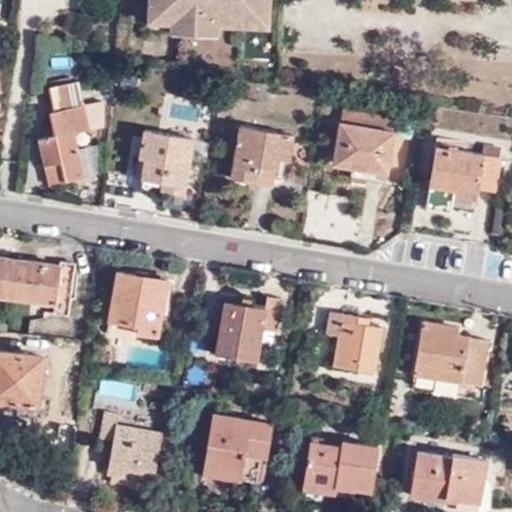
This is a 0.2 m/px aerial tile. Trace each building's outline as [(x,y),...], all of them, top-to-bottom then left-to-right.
[(268,0),(148,0),(148,18),(170,19),(218,21),(244,23),(245,15),(268,16),(268,0)] [(268,23),(268,16),(245,15),(244,23),(268,23)] [(217,32),(218,21),(170,19),(170,30),(217,32)] [(254,98),(256,83),(223,78),(221,93),(254,98)] [(78,83),(51,89),(56,114),(51,115),(55,137),(40,140),(49,186),(84,179),(75,134),(88,131),(78,83)] [(340,123),(392,132),(394,119),(342,110),(340,123)] [(394,132),(392,132),(340,123),(339,123),(332,162),(352,164),(351,168),(352,168),(387,174),(394,132)] [(280,149),(290,150),(291,135),(240,126),(231,173),(255,177),(254,181),(274,185),(279,159),(280,149)] [(162,182),(160,189),(183,194),(192,140),(144,132),(139,157),(144,159),(141,180),(162,182)] [(463,188),(477,190),(496,193),(501,159),(436,147),(426,209),(450,213),(452,199),(453,190),(462,191),(463,188)] [(288,161),(290,150),(280,149),(279,159),(288,161)] [(385,184),(387,174),(352,168),(351,178),(385,184)] [(160,192),(160,189),(162,182),(141,180),(139,190),(160,192)] [(475,202),(477,190),(463,188),(462,191),(453,190),(452,199),(475,202)] [(0,295),(56,302),(55,314),(68,315),(73,263),(61,262),(60,267),(0,259),(0,295)] [(135,270),(135,274),(134,279),(166,284),(168,276),(135,270)] [(134,279),(135,274),(117,271),(109,320),(139,325),(138,333),(157,336),(166,284),(134,279)] [(264,307),(223,301),(215,354),(256,360),(261,329),(276,331),(280,299),(265,297),(264,307)] [(357,324),(358,317),(332,313),(328,333),(338,335),(333,366),(374,372),(382,328),(367,326),(357,324)] [(369,318),(358,317),(357,324),(367,326),(369,318)] [(448,335),(449,326),(424,323),(415,375),(480,385),(487,341),(457,336),(448,335)] [(458,328),(449,326),(448,335),(457,336),(458,328)] [(0,402),(36,407),(42,358),(0,352),(0,402)] [(269,390),(267,403),(282,406),(284,393),(269,390)] [(0,412),(35,417),(36,407),(0,402),(0,412)] [(117,413),(102,410),(97,439),(112,442),(106,475),(152,484),(160,433),(115,424),(117,413)] [(241,474),(241,480),(254,482),(258,456),(266,457),(271,424),(211,414),(202,467),(241,474)] [(340,447),(309,442),(302,488),(334,493),(335,485),(371,491),(377,447),(341,441),(340,447)] [(451,458),(417,452),(411,498),(445,502),(446,498),(480,503),(487,460),(452,454),(451,458)] [(201,473),(241,480),(241,474),(202,467),(201,473)]
